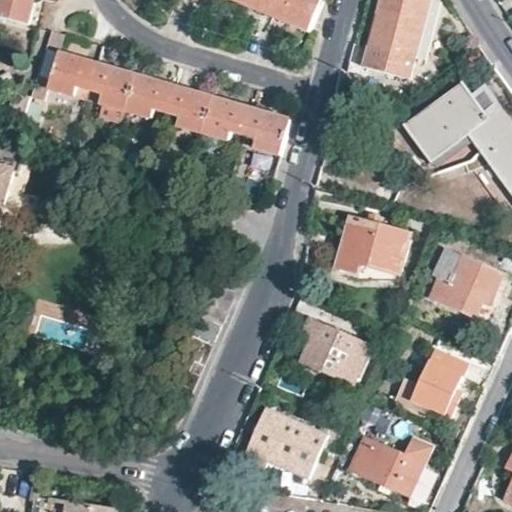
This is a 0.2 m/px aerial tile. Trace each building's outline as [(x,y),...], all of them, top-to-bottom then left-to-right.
[(36,0),(0,0),(0,16),(30,24),(36,0)] [(236,0),(237,0),(274,16),(280,0),(236,0)] [(312,33),(325,0),(280,0),(274,16),(312,33)] [(431,0),(381,0),(363,66),(411,79),(431,0)] [(426,59),(441,1),(436,0),(431,0),(417,57),(426,59)] [(62,52),(68,33),(54,29),(48,47),(62,52)] [(99,62),(62,52),(48,47),(40,73),(33,95),(33,96),(46,100),(50,87),(51,85),(89,98),(92,88),(92,87),(99,62)] [(100,102),(127,109),(138,74),(99,62),(92,87),(92,88),(103,92),(100,102)] [(354,73),(352,82),(365,85),(367,77),(354,73)] [(138,74),(127,109),(153,117),(156,107),(168,111),(176,85),(138,74)] [(511,124),(497,103),(485,111),(472,93),(465,82),(421,113),(404,125),(432,163),(469,136),(511,193),(511,124)] [(177,85),(176,85),(169,111),(179,115),(177,124),(204,133),(215,96),(177,85)] [(497,103),(483,85),(472,93),(485,111),(497,103)] [(6,121),(23,126),(33,96),(33,95),(15,90),(6,121)] [(254,109),(215,96),(204,133),(230,140),(234,130),(246,134),(254,109)] [(287,140),(293,120),(254,109),(246,134),(243,144),(248,146),(252,136),(258,137),(255,146),(254,147),(246,172),(275,182),(282,160),(287,140)] [(0,214),(13,170),(18,171),(24,150),(0,143),(0,214)] [(412,234),(351,217),(337,269),(360,275),(363,266),(400,277),(412,234)] [(506,273),(446,249),(434,275),(439,278),(430,298),(479,317),(485,302),(492,305),(506,273)] [(235,295),(241,280),(213,268),(206,282),(235,295)] [(206,282),(200,296),(229,309),(235,295),(206,282)] [(200,296),(194,310),(223,322),(229,309),(200,296)] [(194,310),(188,324),(217,336),(223,322),(194,310)] [(373,344),(311,318),(302,340),(300,344),(307,348),(301,362),(355,385),(373,344)] [(188,324),(183,337),(211,350),(217,336),(188,324)] [(183,337),(177,350),(205,363),(211,350),(183,337)] [(469,363),(436,348),(420,384),(405,377),(395,399),(427,413),(431,406),(452,416),(463,392),(457,390),(469,363)] [(177,350),(171,365),(199,378),(205,363),(177,350)] [(171,365),(165,378),(193,390),(199,378),(171,365)] [(165,378),(159,391),(187,404),(193,390),(165,378)] [(152,408),(167,414),(181,420),(187,404),(159,391),(152,408)] [(329,435),(267,409),(240,469),(265,472),(270,461),(312,479),(329,435)] [(406,454),(365,434),(350,471),(411,498),(433,447),(413,438),(406,454)] [(116,511),(117,509),(66,501),(64,511),(116,511)]
